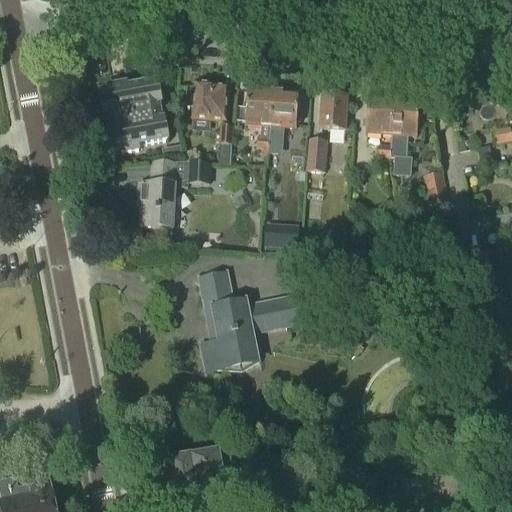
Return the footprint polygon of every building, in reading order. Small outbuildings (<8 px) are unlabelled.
[(472,0),(468,1),(471,13),(485,11),(485,7),(509,2),(508,0),(472,0)] [(109,94),(99,96),(110,154),(120,153),(121,157),(138,154),(138,149),(167,144),(163,122),(162,122),(159,107),(161,106),(157,85),(127,91),(126,86),(108,89),(109,94)] [(187,89),(186,109),(194,110),(193,121),(225,123),(228,90),(211,89),(212,87),(195,86),(195,90),(187,89)] [(248,92),(245,126),(245,127),(261,128),(260,140),(257,140),(257,152),(269,153),(270,141),(270,129),(273,94),(261,93),(259,91),(254,90),(252,92),(248,92)] [(273,94),(270,129),(296,130),(298,96),(295,95),(292,93),(288,92),(285,95),(273,94)] [(322,97),(319,132),(345,134),(348,99),(344,99),(342,96),(336,96),(334,98),(322,97)] [(368,100),(366,135),(391,137),(394,102),(382,101),(380,99),(374,98),(372,100),(368,100)] [(390,149),(389,161),(407,162),(408,138),(417,139),(419,104),(415,103),(413,101),(408,101),(405,103),(394,102),(391,137),(390,149)] [(509,130),(494,133),(497,146),(511,143),(509,130)] [(221,131),(220,147),(232,148),(233,132),(221,131)] [(354,148),(354,135),(339,135),(339,147),(354,148)] [(309,142),(307,174),(325,175),(327,144),(309,142)] [(464,143),(456,144),(459,155),(467,154),(464,143)] [(378,148),(378,160),(389,161),(390,149),(378,148)] [(139,187),(137,212),(141,213),(140,231),(172,233),(175,190),(182,191),(188,186),(210,187),(211,167),(150,163),(148,187),(139,187)] [(442,177),(425,180),(430,209),(447,206),(442,177)] [(268,228),(267,254),(293,255),(295,229),(268,228)] [(350,251),(349,263),(362,263),(363,251),(350,251)] [(485,256),(470,259),(476,292),(481,294),(492,292),(485,256)] [(349,268),(349,282),(363,283),(364,269),(349,268)] [(226,279),(201,284),(213,349),(203,353),(206,372),(241,375),(257,372),(251,337),(305,327),(300,301),(284,304),(246,311),(245,307),(232,310),(226,279)] [(501,350),(499,338),(486,340),(488,353),(501,350)] [(480,365),(482,377),(495,374),(493,363),(480,365)] [(506,419),(498,413),(493,420),(501,425),(506,419)] [(358,414),(341,417),(343,430),(360,428),(358,414)] [(0,444),(0,457),(17,458),(17,444),(0,444)] [(190,458),(170,462),(178,505),(198,501),(198,500),(209,497),(211,507),(243,500),(244,508),(276,502),(277,510),(308,504),(298,454),(268,460),(266,454),(235,460),(234,454),(218,457),(217,454),(190,459),(190,458)] [(0,500),(2,511),(52,511),(50,498),(52,498),(55,495),(53,487),(49,485),(29,489),(30,492),(18,494),(16,484),(0,487),(0,500)]
